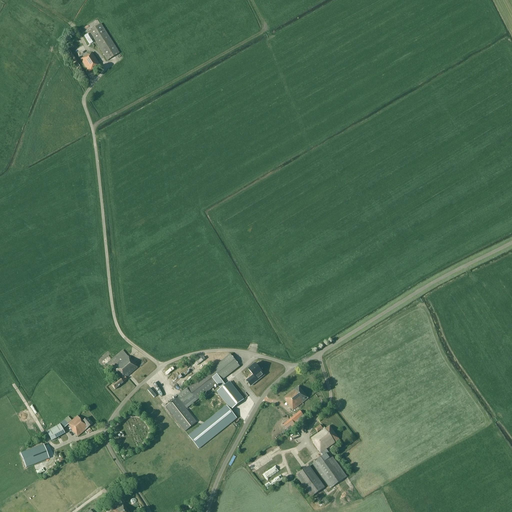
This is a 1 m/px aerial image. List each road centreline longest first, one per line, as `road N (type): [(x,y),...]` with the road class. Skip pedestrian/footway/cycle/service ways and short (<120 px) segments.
road 1 (unclassified): [(149,511),(105,436),(127,397),(164,364),(203,351),(247,352),(291,369)]
road 2 (unclassified): [(291,369),(511,243)]
road 3 (unclassified): [(207,511),(250,416),(291,369)]
